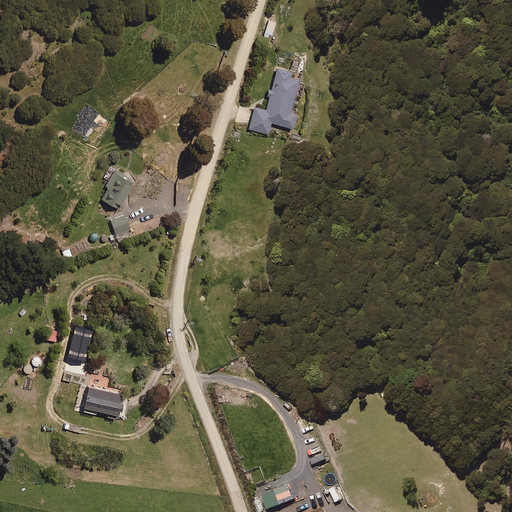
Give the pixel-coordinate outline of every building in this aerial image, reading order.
[(254,107),(248,128),(267,133),(270,123),(291,129),(295,116),(290,114),(299,81),(289,78),(290,73),(276,69),(271,90),(268,90),(266,96),(269,97),(265,110),(254,107)] [(125,174),(114,169),(104,187),(107,189),(101,200),(118,209),(130,189),(128,188),(131,183),(123,178),(125,174)] [(124,215),(109,220),(115,235),(130,229),(124,215)] [(121,394),(87,387),(82,408),(116,416),(121,394)] [(125,418),(116,416),(114,423),(124,425),(125,418)] [(324,455),(311,461),(314,467),(327,461),(324,455)] [(289,486),(261,497),(267,511),(295,501),(289,486)] [(334,486),(329,488),(335,501),(341,498),(334,486)]
